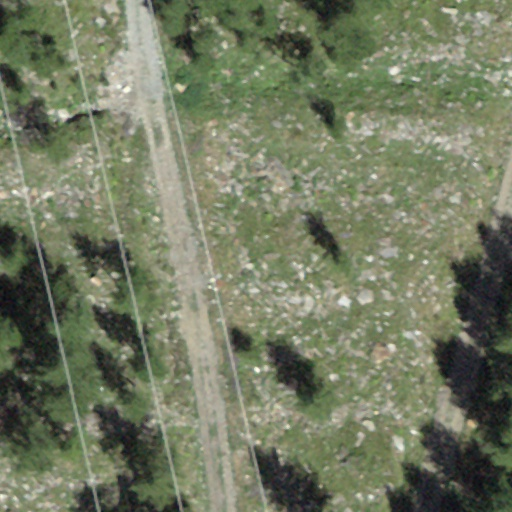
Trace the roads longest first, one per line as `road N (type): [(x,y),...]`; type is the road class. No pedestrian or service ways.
road 1 (track): [(221,511),(201,339),(148,89),(138,0)]
road 2 (track): [(511,198),(420,511)]
